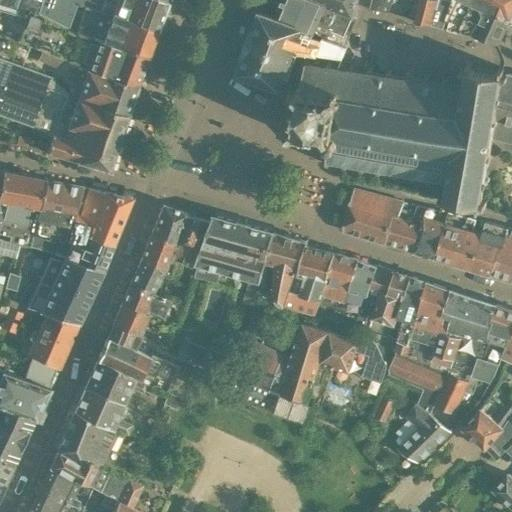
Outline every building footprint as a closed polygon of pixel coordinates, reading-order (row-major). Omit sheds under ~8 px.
[(38,13),(40,4),(41,0),(0,0),(0,10),(25,18),(17,40),(28,44),(75,62),(74,64),(87,69),(137,85),(137,83),(148,55),(92,37),(82,34),(74,32),(68,28),(54,22),(38,13)] [(68,28),(75,9),(77,3),(83,5),(94,9),(112,15),(113,13),(157,29),(158,30),(158,28),(165,9),(166,5),(167,5),(168,2),(168,1),(165,0),(41,0),(40,4),(38,13),(54,22),(68,28)] [(278,8),(275,16),(303,27),(302,28),(303,28),(309,31),(323,36),(326,29),(329,23),(331,17),(335,9),(326,4),(323,3),(322,2),(321,2),(320,2),(316,0),(281,0),(281,3),(280,4),(278,8)] [(316,0),(320,2),(321,2),(322,2),(323,3),(326,4),(335,9),(331,17),(329,23),(326,29),(323,36),(345,44),(357,18),(353,16),(355,0),(316,0)] [(392,0),(371,0),(370,9),(388,13),(392,0)] [(437,0),(418,0),(414,21),(431,25),(434,13),(437,0)] [(437,0),(434,13),(431,25),(443,29),(448,12),(449,7),(450,4),(451,0),(437,0)] [(449,7),(448,12),(443,29),(457,32),(470,4),(471,0),(451,0),(450,4),(449,7)] [(511,0),(471,0),(470,4),(457,32),(473,37),(498,45),(510,17),(511,12),(511,0)] [(92,37),(148,55),(157,29),(113,13),(112,15),(94,9),(83,5),(81,11),(75,9),(68,28),(74,32),(82,34),(92,37)] [(244,54),(237,73),(280,89),(296,45),(342,52),(345,44),(323,36),(309,31),(303,28),(302,28),(303,27),(275,16),(260,10),(253,29),(252,29),(248,41),(243,54),(244,54)] [(511,123),(496,119),(503,73),(504,68),(499,67),(498,72),(487,70),(487,69),(475,67),(474,68),(471,67),(472,62),(467,61),(466,67),(461,66),(460,71),(465,72),(463,86),(447,84),(448,79),(444,78),(443,83),(428,81),(429,76),(424,75),(424,80),(410,78),(410,73),(406,72),(405,77),(391,75),(392,70),(388,69),(387,74),(373,72),(373,67),(369,66),(368,71),(365,71),(363,72),(360,72),(358,71),(357,70),(354,69),(355,64),(351,64),(350,68),(332,66),(333,61),(328,60),(328,65),(310,62),(310,58),(306,57),(305,61),(301,61),(300,65),(305,66),(303,80),(300,80),(299,87),(290,86),(289,93),(298,95),(297,102),(298,104),(299,104),(299,109),(298,112),(297,112),(295,114),(294,122),(286,119),(284,128),(293,129),(291,136),(298,137),(299,130),(328,134),(327,141),(330,142),(327,156),(324,155),(324,159),(327,160),(326,164),(330,165),(331,160),(333,160),(335,159),(338,160),(341,160),(342,162),(344,162),(343,167),(347,167),(348,163),(361,165),(360,170),(364,170),(365,166),(378,168),(377,173),(381,173),(382,169),(394,171),(393,175),(398,176),(398,172),(411,174),(410,178),(414,179),(415,175),(428,177),(427,181),(431,182),(432,177),(443,179),(443,180),(448,180),(445,193),(440,192),(439,197),(444,198),(444,203),(449,203),(449,199),(476,203),(475,209),(481,209),(481,207),(485,208),(487,200),(482,199),(485,182),(488,182),(489,181),(490,179),(488,177),(487,177),(485,175),(486,168),(487,161),(488,162),(491,159),(492,156),(490,154),(493,137),(504,140),(511,142),(511,123)] [(0,104),(36,118),(33,126),(48,132),(45,146),(41,145),(40,150),(44,151),(108,168),(118,140),(121,130),(127,113),(77,98),(78,96),(69,93),(68,95),(49,79),(0,60),(0,104)] [(87,69),(78,96),(77,98),(127,113),(137,85),(87,69)] [(496,119),(511,123),(511,74),(508,73),(503,73),(496,119)] [(25,175),(2,170),(0,182),(0,232),(7,234),(6,239),(27,244),(33,235),(37,219),(46,179),(25,175)] [(83,186),(46,179),(37,219),(33,235),(57,243),(63,245),(68,229),(70,230),(83,186)] [(132,197),(88,187),(75,231),(70,230),(68,229),(63,245),(57,243),(55,251),(60,253),(63,255),(103,270),(113,244),(132,197)] [(393,215),(399,217),(400,214),(399,213),(403,201),(354,188),(343,230),(385,243),(393,215)] [(188,213),(163,204),(148,237),(175,248),(183,226),(188,214),(188,213)] [(423,215),(426,206),(417,204),(412,221),(399,217),(393,215),(385,243),(412,251),(423,215)] [(423,215),(412,251),(414,251),(414,253),(419,254),(421,253),(425,254),(425,256),(430,257),(432,256),(434,257),(446,222),(432,218),(434,208),(426,206),(423,215)] [(434,257),(453,262),(467,216),(448,211),(447,217),(446,222),(434,257)] [(171,258),(194,265),(196,262),(212,220),(196,216),(188,214),(183,226),(175,248),(171,258)] [(221,269),(250,277),(243,300),(260,305),(265,283),(267,261),(273,240),(272,240),(275,231),(251,225),(251,224),(236,220),(236,221),(214,214),(212,220),(196,262),(194,265),(191,274),(195,274),(195,275),(217,281),(221,269)] [(453,262),(472,268),(482,233),(473,231),(476,218),(467,216),(453,262)] [(472,268),(490,274),(506,236),(507,236),(510,227),(485,221),(484,225),(482,234),(482,233),(472,268)] [(511,227),(510,227),(507,236),(506,236),(490,274),(511,280),(511,227)] [(279,232),(275,231),(272,240),(273,240),(267,261),(271,262),(276,263),(274,297),(277,300),(280,303),(284,304),(288,290),(296,268),(298,266),(300,266),(306,244),(307,244),(308,240),(279,232)] [(30,246),(54,253),(55,251),(57,243),(33,235),(30,246)] [(170,260),(171,258),(175,248),(148,237),(140,257),(141,257),(164,267),(164,268),(160,275),(168,279),(174,263),(169,261),(170,260)] [(18,244),(0,239),(0,254),(14,258),(18,244)] [(322,293),(335,252),(323,248),(322,252),(316,251),(317,247),(307,244),(306,244),(300,266),(298,266),(296,268),(288,290),(321,299),(322,295),(322,293)] [(363,307),(377,264),(351,256),(345,255),(335,252),(322,293),(322,295),(321,299),(316,314),(352,324),(363,328),(369,308),(363,307)] [(50,256),(26,307),(44,313),(79,322),(79,321),(84,310),(89,300),(91,296),(98,281),(101,274),(103,270),(65,257),(63,261),(50,256)] [(150,293),(150,292),(160,275),(164,268),(164,267),(140,258),(138,264),(129,284),(150,293)] [(391,328),(394,322),(396,314),(402,296),(404,297),(411,275),(410,274),(410,275),(395,270),(396,270),(394,270),(377,264),(363,307),(369,308),(363,328),(388,336),(390,331),(391,328)] [(12,273),(9,286),(17,288),(20,276),(12,273)] [(388,336),(397,340),(408,343),(409,342),(410,340),(427,281),(411,275),(404,297),(402,296),(396,314),(405,316),(399,334),(390,331),(388,336)] [(451,289),(427,281),(410,340),(414,341),(410,355),(421,358),(423,359),(450,367),(452,364),(452,362),(463,330),(449,326),(452,314),(443,311),(451,289)] [(129,284),(121,302),(155,317),(151,325),(151,327),(169,334),(180,304),(150,292),(150,293),(129,284)] [(473,394),(479,377),(491,381),(494,376),(500,363),(488,358),(491,347),(488,346),(489,341),(490,338),(489,338),(489,332),(485,331),(494,303),(493,302),(488,301),(488,300),(487,300),(486,302),(481,300),(481,298),(480,298),(475,297),(475,296),(472,295),(471,295),(470,296),(467,295),(456,292),(453,289),(452,288),(451,289),(443,311),(452,314),(449,326),(463,330),(452,362),(452,364),(465,368),(464,379),(469,381),(465,390),(465,391),(467,391),(473,394)] [(316,314),(321,299),(288,290),(284,304),(305,311),(316,314)] [(121,302),(112,323),(139,334),(144,322),(151,325),(155,317),(121,302)] [(488,358),(500,363),(503,355),(504,351),(506,347),(507,347),(511,336),(511,307),(505,306),(496,303),(494,303),(485,331),(489,332),(489,338),(490,338),(489,341),(488,346),(491,347),(488,358)] [(11,308),(6,318),(17,322),(22,312),(11,308)] [(36,320),(33,329),(68,344),(70,340),(71,341),(79,322),(44,313),(40,322),(36,320)] [(13,332),(17,322),(6,318),(2,327),(13,332)] [(107,336),(106,336),(134,349),(141,335),(139,334),(112,323),(112,324),(113,326),(114,326),(110,335),(109,334),(107,335),(107,336)] [(326,340),(329,331),(303,323),(294,348),(292,358),(285,356),(285,354),(257,341),(253,339),(238,375),(242,376),(270,390),(308,401),(310,394),(316,396),(319,385),(313,383),(320,362),(319,362),(326,340)] [(27,354),(41,360),(59,368),(66,352),(65,352),(66,348),(67,349),(69,344),(68,344),(33,329),(29,337),(33,339),(27,354)] [(319,362),(320,362),(349,371),(357,351),(369,355),(362,376),(381,382),(386,365),(374,339),(358,334),(357,339),(329,331),(326,340),(319,362)] [(102,346),(97,358),(134,377),(139,379),(147,383),(168,393),(168,392),(169,392),(179,366),(150,353),(149,355),(134,349),(106,336),(106,337),(106,338),(102,346)] [(511,336),(507,347),(506,347),(504,351),(503,355),(505,356),(511,359),(511,336)] [(410,340),(409,342),(408,343),(397,340),(394,349),(398,351),(410,355),(414,341),(410,340)] [(398,351),(394,360),(416,370),(421,358),(410,355),(398,351)] [(219,371),(223,360),(206,353),(201,365),(219,371)] [(85,385),(123,403),(130,386),(143,392),(147,383),(139,379),(134,377),(97,358),(96,360),(101,362),(99,366),(94,365),(85,385)] [(416,370),(394,360),(388,373),(423,388),(417,404),(430,414),(434,404),(451,368),(450,367),(423,359),(421,358),(416,370)] [(0,406),(10,410),(35,419),(35,418),(36,416),(40,408),(37,407),(39,402),(42,404),(49,389),(50,388),(50,387),(57,372),(30,362),(25,378),(0,369),(0,406)] [(455,414),(465,391),(465,390),(469,381),(464,379),(465,368),(452,364),(450,367),(451,368),(434,404),(455,414)] [(77,404),(74,410),(112,427),(118,430),(128,434),(132,425),(116,418),(123,403),(85,385),(77,404)] [(168,392),(168,393),(163,404),(175,409),(176,410),(182,397),(169,392),(168,392)] [(511,394),(502,409),(511,416),(511,414),(511,394)] [(395,402),(384,397),(375,415),(386,421),(395,402)] [(449,429),(430,414),(417,404),(407,416),(420,426),(399,448),(420,461),(450,431),(452,430),(450,429),(449,429)] [(0,406),(0,426),(27,437),(29,432),(35,419),(10,410),(0,406)] [(494,418),(481,408),(463,427),(485,447),(503,427),(511,416),(502,409),(494,418)] [(82,457),(100,466),(118,430),(112,427),(74,410),(57,449),(81,460),(82,457)] [(503,427),(485,447),(485,448),(486,447),(496,459),(505,450),(501,446),(511,434),(511,416),(503,427)] [(0,460),(14,465),(20,451),(20,452),(27,437),(0,426),(0,460)] [(160,448),(163,440),(166,434),(165,434),(164,435),(155,431),(150,443),(160,448)] [(81,460),(57,449),(50,466),(71,477),(72,476),(93,487),(100,491),(109,473),(99,468),(100,466),(82,457),(81,460)] [(0,481),(5,484),(14,465),(0,460),(0,481)] [(71,477),(50,466),(42,482),(38,491),(38,492),(30,508),(37,511),(80,511),(93,487),(72,476),(71,477)] [(511,475),(508,472),(494,488),(511,504),(511,475)] [(117,500),(118,500),(127,481),(109,473),(100,491),(105,493),(111,496),(117,500)] [(112,510),(110,511),(140,511),(132,507),(142,485),(128,479),(127,481),(118,500),(117,500),(112,510)] [(99,504),(106,507),(111,496),(105,493),(99,504)] [(112,510),(117,500),(111,496),(106,507),(107,508),(112,510)]
